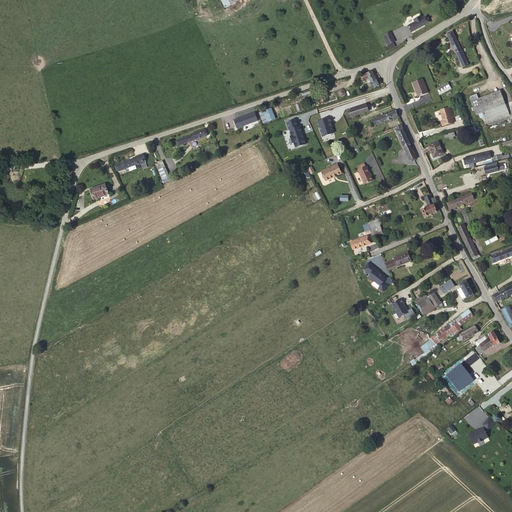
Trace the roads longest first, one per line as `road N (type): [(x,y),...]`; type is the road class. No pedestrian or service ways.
road 1 (unclassified): [(384,65),(76,168),(34,340),(21,511)]
road 2 (tertiary): [(511,337),(427,174)]
